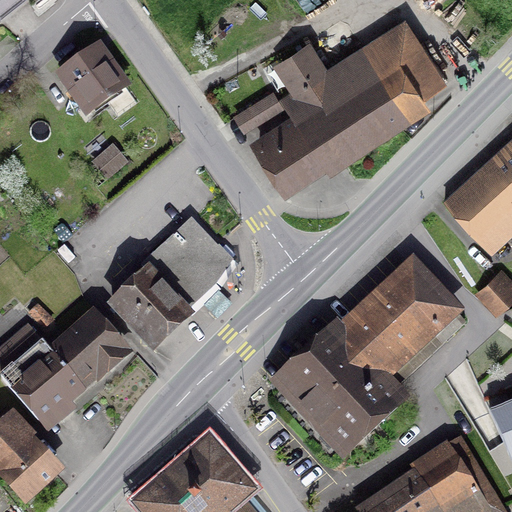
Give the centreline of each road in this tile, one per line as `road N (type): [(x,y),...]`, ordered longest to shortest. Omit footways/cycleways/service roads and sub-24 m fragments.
road 1 (residential): [(107,0),(305,276)]
road 2 (secondary): [(511,78),(305,276)]
road 3 (secondary): [(192,389),(81,511)]
road 4 (secondary): [(305,276),(192,389)]
road 5 (residential): [(209,409),(290,511)]
road 6 (residential): [(92,0),(0,78)]
